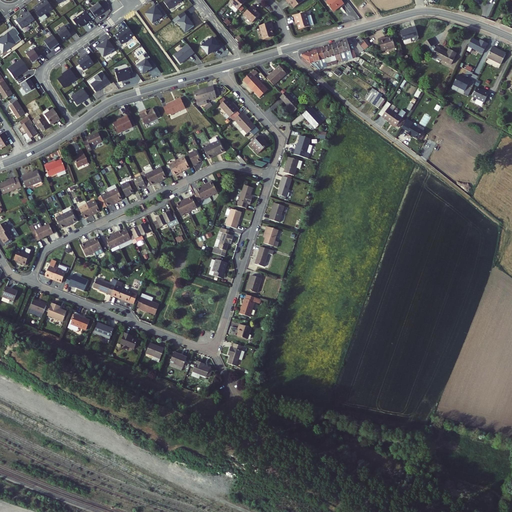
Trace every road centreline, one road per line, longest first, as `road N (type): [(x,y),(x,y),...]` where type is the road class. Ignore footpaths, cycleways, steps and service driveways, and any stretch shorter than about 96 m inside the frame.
road 1 (residential): [(31,282),(209,347),(219,338),(270,175)]
road 2 (residential): [(291,47),(418,157)]
road 3 (residential): [(73,126),(45,73),(126,8)]
road 4 (tertiary): [(73,126),(109,100),(218,68)]
road 5 (tertiary): [(291,47),(426,10)]
road 6 (unknown): [(109,100),(73,41),(46,11),(23,0)]
road 7 (residential): [(270,175),(279,138),(218,68)]
